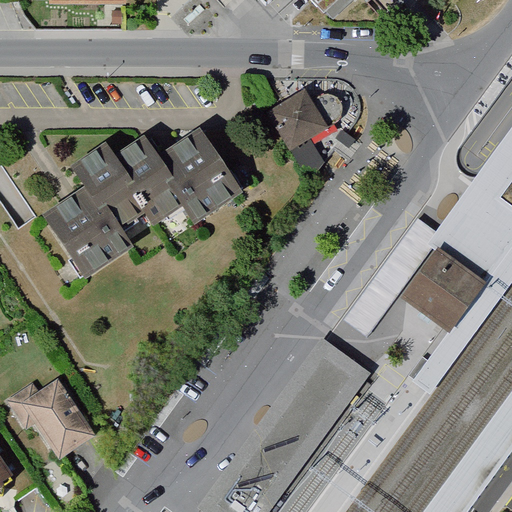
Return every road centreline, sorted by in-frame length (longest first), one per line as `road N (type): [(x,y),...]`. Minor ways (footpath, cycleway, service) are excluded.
road 1 (residential): [(123,511),(216,443),(412,184),(457,90)]
road 2 (residential): [(302,50),(0,52)]
road 3 (residential): [(457,90),(414,64),(302,50)]
